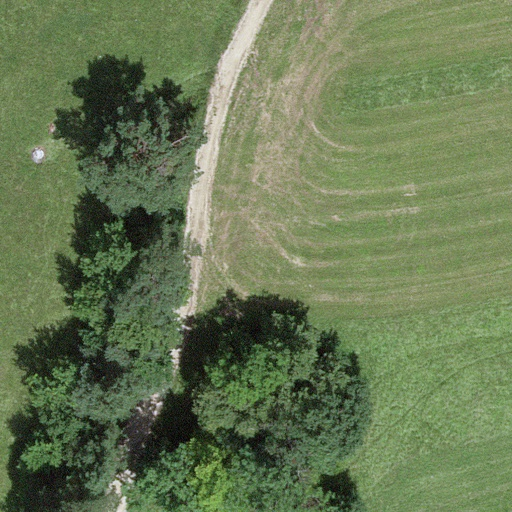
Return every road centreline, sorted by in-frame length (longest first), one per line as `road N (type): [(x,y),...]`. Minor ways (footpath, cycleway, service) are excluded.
road 1 (track): [(269,0),(204,129),(184,283)]
road 2 (track): [(114,511),(184,283)]
